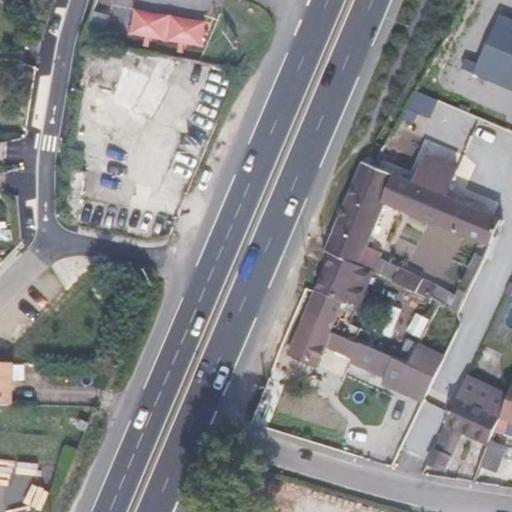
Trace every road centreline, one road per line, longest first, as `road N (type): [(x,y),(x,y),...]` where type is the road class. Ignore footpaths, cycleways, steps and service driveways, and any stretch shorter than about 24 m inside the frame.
road 1 (primary): [(192,420),(371,0)]
road 2 (residential): [(192,420),(385,485),(511,508)]
road 3 (primary): [(327,0),(212,273)]
road 4 (primary): [(212,273),(110,511)]
road 5 (residential): [(52,235),(212,273)]
road 6 (residential): [(80,0),(50,153)]
